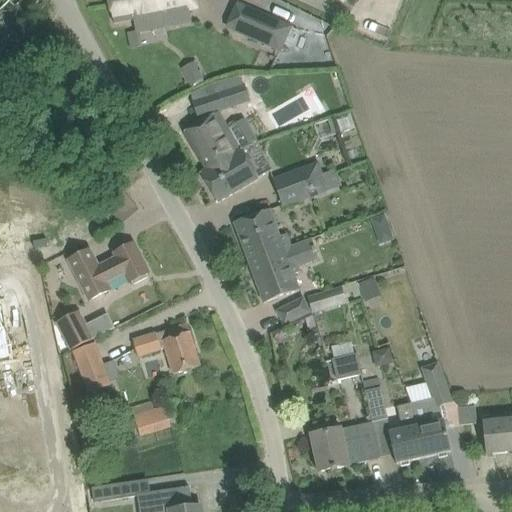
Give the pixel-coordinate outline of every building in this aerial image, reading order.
[(0,0),(0,51),(47,4),(43,0),(0,0)] [(109,0),(114,24),(163,15),(165,24),(191,19),(189,10),(196,8),(194,0),(109,0)] [(251,39),(280,52),(290,28),(261,15),(251,39)] [(184,69),(194,86),(205,80),(195,63),(184,69)] [(218,95),(223,110),(249,101),(244,86),(218,95)] [(213,116),(184,133),(206,171),(241,151),(242,150),(255,142),(256,141),(243,119),(228,128),(223,131),(213,116)] [(206,171),(200,174),(217,204),(259,180),(272,172),(258,147),(255,142),(242,150),(241,151),(206,171)] [(303,169),(309,183),(323,178),(318,164),(303,169)] [(273,181),(278,195),(309,183),(303,169),(273,181)] [(334,174),(323,178),(328,192),(339,188),(334,174)] [(309,183),(278,195),(283,209),(314,197),(309,183)] [(234,224),(248,263),(291,248),(286,236),(280,238),(270,210),(234,224)] [(385,215),(371,220),(375,233),(390,228),(385,215)] [(311,240),(291,248),(248,263),(264,304),(299,291),(294,276),(301,273),(299,269),(319,261),(311,240)] [(89,252),(69,262),(89,301),(109,291),(107,287),(125,277),(129,284),(132,282),(134,285),(147,278),(145,275),(149,273),(134,245),(116,254),(114,255),(116,259),(97,269),(89,252)] [(380,298),(373,279),(358,285),(364,304),(380,298)] [(307,299),(311,312),(312,315),(347,304),(342,289),(307,299)] [(277,312),(284,326),(310,313),(303,300),(277,312)] [(0,361),(9,360),(10,361),(11,360),(1,307),(0,307),(0,361)] [(56,324),(70,352),(115,329),(108,314),(87,325),(80,311),(56,324)] [(161,350),(165,348),(174,376),(200,367),(187,325),(167,332),(157,335),(156,333),(133,341),(138,359),(162,351),(161,350)] [(332,360),(337,381),(362,375),(357,355),(355,355),(352,342),(331,347),(334,359),(332,360)] [(95,345),(73,353),(87,394),(110,387),(95,345)] [(431,399),(411,404),(416,425),(424,459),(451,453),(446,432),(444,422),(440,406),(451,402),(450,399),(441,372),(437,363),(436,364),(421,370),(431,399)] [(363,382),(373,423),(388,420),(379,379),(363,382)] [(133,416),(140,437),(170,427),(164,408),(154,411),(152,403),(132,409),(134,415),(133,416)] [(416,425),(411,404),(397,407),(402,428),(401,428),(402,432),(390,435),(392,446),(396,465),(424,459),(416,425)] [(459,409),(460,424),(461,424),(477,423),(476,407),(459,409)] [(511,414),(482,417),(484,437),(486,456),(487,456),(487,455),(493,454),(493,455),(510,453),(509,451),(511,450),(511,414)] [(377,440),(373,423),(358,427),(359,428),(343,431),(342,429),(310,436),(318,473),(381,460),(377,440)] [(18,444),(3,447),(10,486),(35,481),(31,458),(45,455),(40,428),(16,432),(18,444)] [(0,487),(10,486),(3,447),(0,447),(0,487)] [(92,489),(94,504),(123,499),(121,485),(92,489)] [(139,511),(201,511),(201,507),(192,508),(189,488),(137,496),(139,511)]
